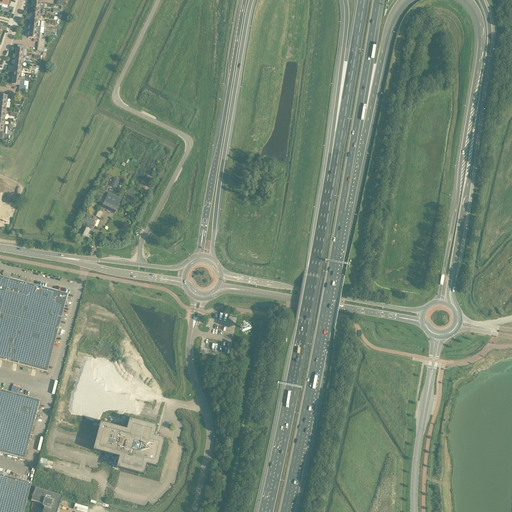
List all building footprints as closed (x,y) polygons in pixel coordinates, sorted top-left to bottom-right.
[(115,188),(119,179),(115,177),(111,186),(115,188)] [(110,212),(114,204),(105,200),(101,208),(110,212)] [(82,226),(79,235),(86,238),(90,229),(91,229),(92,229),(93,228),(94,227),(94,226),(97,219),(87,214),(83,221),(84,222),(82,226)] [(0,360),(47,372),(67,294),(0,276),(0,360)] [(84,304),(79,320),(127,333),(132,316),(84,304)] [(149,321),(144,337),(162,342),(166,326),(149,321)] [(58,402),(46,445),(71,452),(82,408),(71,405),(89,338),(76,334),(58,402)] [(106,342),(91,400),(108,405),(124,347),(106,342)] [(140,352),(125,409),(166,420),(170,406),(147,400),(158,356),(140,352)] [(40,401),(23,396),(0,389),(0,452),(24,459),(40,401)] [(100,424),(100,427),(94,450),(120,457),(117,467),(143,474),(145,464),(156,467),(163,441),(155,438),(154,437),(153,436),(155,428),(129,421),(127,431),(100,424)] [(41,458),(39,466),(45,468),(47,460),(44,459),(41,458)] [(0,474),(0,511),(23,511),(31,483),(0,474)] [(43,506),(44,507),(42,511),(56,511),(62,496),(35,488),(31,500),(42,504),(42,505),(43,506)]
